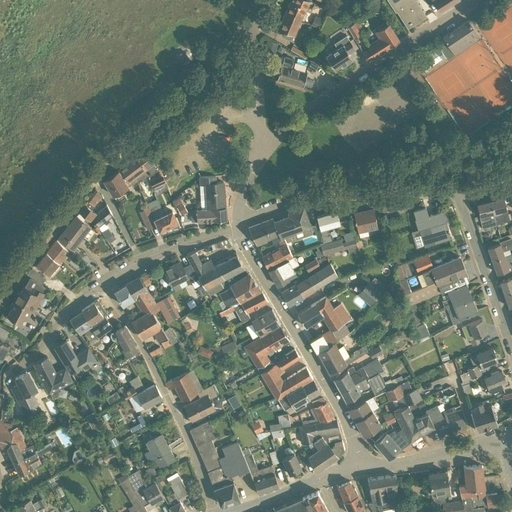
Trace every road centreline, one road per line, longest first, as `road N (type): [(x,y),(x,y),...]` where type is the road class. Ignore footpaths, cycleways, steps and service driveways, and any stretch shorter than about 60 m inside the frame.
road 1 (unclassified): [(0,293),(111,152),(223,57)]
road 2 (unclassified): [(359,470),(348,426),(237,226)]
road 3 (unclassified): [(268,150),(335,91),(478,0)]
road 4 (residential): [(214,511),(147,355),(104,283)]
road 5 (residential): [(237,226),(319,196),(454,187)]
road 6 (residential): [(511,349),(454,187)]
road 7 (unclassified): [(359,470),(508,446)]
road 8 (residential): [(104,283),(237,226)]
road 9 (residential): [(7,375),(76,301),(104,283)]
